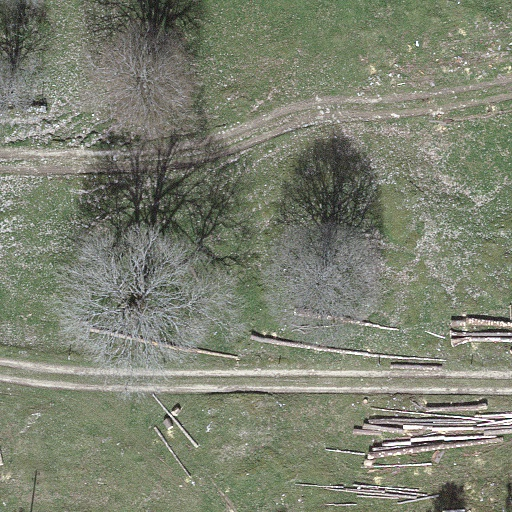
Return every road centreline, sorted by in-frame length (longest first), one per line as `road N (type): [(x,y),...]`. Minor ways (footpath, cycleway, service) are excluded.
road 1 (track): [(0,154),(215,137),(307,104),(484,106),(511,97)]
road 2 (track): [(0,362),(141,375),(511,370)]
road 3 (track): [(239,511),(141,375)]
